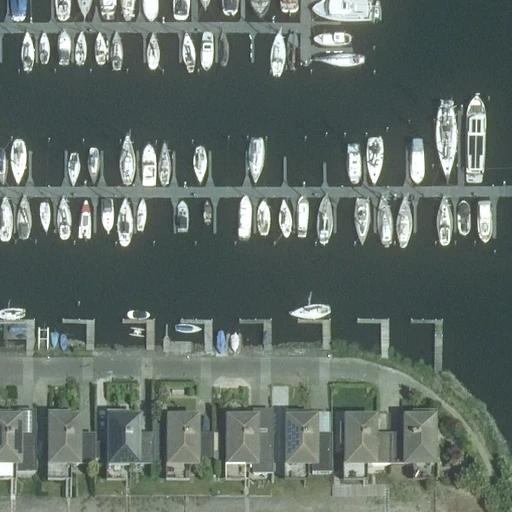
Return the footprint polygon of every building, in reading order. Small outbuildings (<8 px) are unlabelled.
[(270,475),(270,474),(271,414),(252,414),(252,425),(228,425),(228,467),(252,467),(252,476),(270,475)] [(17,438),(16,425),(0,424),(0,475),(6,475),(6,467),(15,467),(15,475),(34,475),(34,438),(17,438)] [(93,438),(76,438),(76,425),(50,425),(50,467),(93,467),(93,438)] [(152,438),(135,438),(135,425),(110,425),(110,467),(152,467),(152,438)] [(211,438),(194,438),(194,425),(169,425),(169,467),(211,467),(211,438)] [(330,438),(312,438),(312,425),(287,425),(287,468),(311,468),(311,476),(330,475),(330,438)] [(388,438),(372,438),(372,425),(346,425),(346,468),(347,468),(347,476),(362,476),(362,468),(388,468),(388,438)] [(388,468),(431,468),(430,425),(405,425),(405,438),(388,438),(388,468)]
